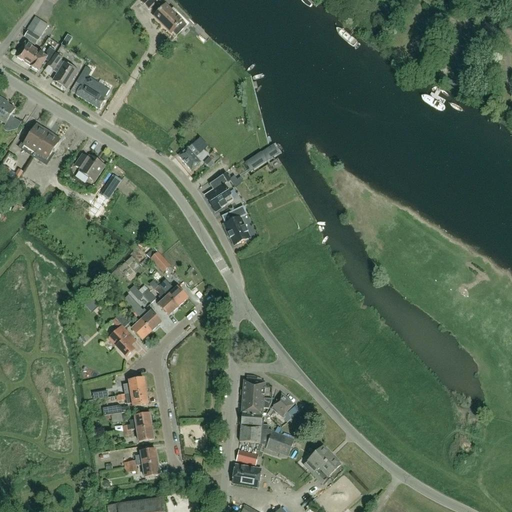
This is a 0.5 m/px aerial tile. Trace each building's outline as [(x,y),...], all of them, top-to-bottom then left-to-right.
[(142,0),(141,2),(149,10),(158,0),(142,0)] [(186,27),(170,11),(165,6),(154,18),(171,35),(172,33),(176,37),(186,27)] [(32,40),(34,41),(36,38),(39,40),(48,26),(35,18),(26,32),(28,33),(24,38),(31,43),(32,40)] [(30,67),(39,53),(25,44),(16,58),(30,67)] [(39,53),(30,67),(38,72),(45,61),(48,63),(55,52),(50,49),(46,54),(47,55),(46,57),(39,53)] [(52,71),(53,72),(57,75),(53,82),(66,90),(77,72),(64,64),(60,61),(62,59),(56,55),(47,66),(53,70),(52,71)] [(86,61),(83,69),(90,72),(94,65),(86,61)] [(84,71),(82,74),(76,83),(81,87),(76,96),(99,110),(104,101),(104,100),(109,91),(104,88),(106,85),(101,82),(99,85),(87,77),(88,74),(84,71)] [(0,98),(0,121),(5,125),(15,110),(5,104),(6,102),(0,98)] [(272,106),(262,108),(268,136),(277,134),(272,106)] [(35,154),(48,134),(36,126),(23,146),(35,154)] [(48,134),(35,154),(46,161),(60,141),(48,134)] [(250,173),(283,152),(276,142),(266,149),(243,163),(250,173)] [(187,149),(181,155),(178,157),(191,172),(200,163),(196,158),(199,155),(191,146),(188,149),(187,149)] [(87,159),(82,155),(74,167),(80,170),(78,172),(94,183),(105,167),(89,156),(87,159)] [(100,196),(93,207),(84,202),(80,207),(89,214),(96,219),(121,181),(113,176),(100,195),(100,196)] [(235,188),(240,185),(237,180),(234,176),(229,179),(235,188)] [(226,184),(222,177),(209,186),(213,192),(205,197),(215,213),(233,202),(223,186),(226,184)] [(228,234),(234,246),(249,239),(240,219),(246,216),(243,208),(230,214),(233,221),(223,226),(227,235),(228,234)] [(163,274),(170,267),(157,253),(150,260),(163,274)] [(128,267),(135,262),(131,257),(124,263),(128,267)] [(145,258),(138,263),(142,269),(149,264),(145,258)] [(164,293),(158,287),(154,290),(160,296),(158,298),(160,300),(158,301),(160,304),(158,306),(168,317),(178,308),(168,297),(164,293)] [(168,297),(178,308),(187,299),(177,288),(168,297)] [(100,291),(94,297),(101,305),(106,301),(102,297),(103,295),(100,291)] [(147,291),(137,300),(145,310),(156,300),(147,291)] [(101,305),(94,297),(93,297),(91,295),(88,299),(90,301),(85,306),(86,308),(85,309),(83,307),(80,310),(83,312),(85,310),(90,314),(101,305)] [(135,308),(132,311),(137,317),(141,321),(151,332),(161,324),(151,313),(148,315),(146,312),(144,314),(142,312),(141,314),(135,308)] [(137,317),(132,311),(128,315),(133,320),(137,317)] [(115,320),(120,325),(122,327),(124,329),(131,323),(121,314),(115,320)] [(120,325),(115,320),(111,323),(116,328),(120,325)] [(151,332),(141,321),(132,330),(142,341),(151,332)] [(124,329),(122,327),(109,339),(116,347),(126,358),(134,351),(130,347),(131,346),(127,341),(131,337),(128,333),(124,329)] [(131,395),(145,392),(143,380),(129,382),(131,395)] [(244,382),(242,415),(262,417),(265,417),(271,404),(271,395),(272,389),(264,388),(264,384),(261,384),(244,382)] [(131,395),(125,396),(126,404),(132,403),(133,408),(148,405),(145,392),(131,395)] [(281,395),(271,410),(267,416),(270,418),(275,413),(287,424),(293,418),(300,412),(295,407),(288,413),(288,412),(293,406),(281,395)] [(102,407),(103,416),(129,412),(128,405),(121,406),(118,404),(102,407)] [(130,426),(121,427),(122,433),(118,434),(119,439),(131,436),(131,431),(136,430),(151,428),(149,415),(134,417),(135,421),(129,422),(130,426)] [(241,426),(240,434),(240,443),(260,445),(267,446),(266,449),(288,458),(294,441),(268,431),(268,426),(263,426),(264,419),(262,419),(262,417),(242,415),(241,426)] [(153,441),(151,428),(136,430),(139,443),(153,441)] [(340,467),(323,449),(323,448),(303,465),(321,484),(328,478),(332,482),(343,471),(340,467)] [(140,465),(139,463),(136,464),(136,462),(124,464),(124,469),(157,463),(155,450),(140,453),(142,464),(140,465)] [(239,452),(236,462),(255,467),(258,456),(239,452)] [(157,463),(124,469),(125,474),(137,472),(137,467),(142,466),(144,479),(159,476),(157,463)] [(235,466),(232,484),(258,488),(260,471),(235,466)] [(118,506),(106,507),(107,511),(164,511),(162,499),(118,506)]
